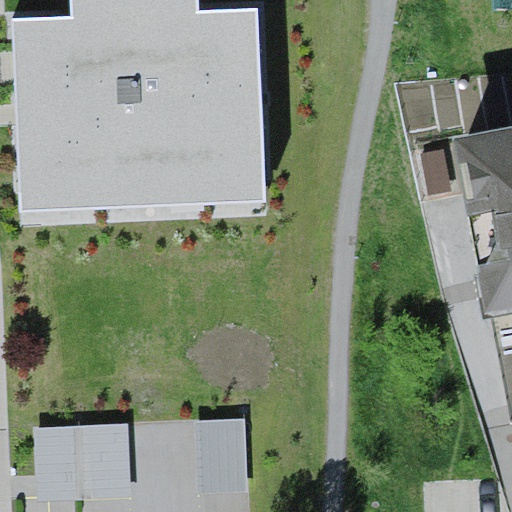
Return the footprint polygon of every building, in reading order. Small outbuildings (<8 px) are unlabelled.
[(269,0),(11,0),(14,206),(272,202),(269,0)] [(511,110),(416,125),(442,308),(511,298),(511,110)] [(198,410),(201,487),(251,484),(247,408),(198,410)] [(40,495),(137,492),(135,416),(38,418),(40,495)] [(511,511),(511,451),(501,453),(509,511),(511,511)]
